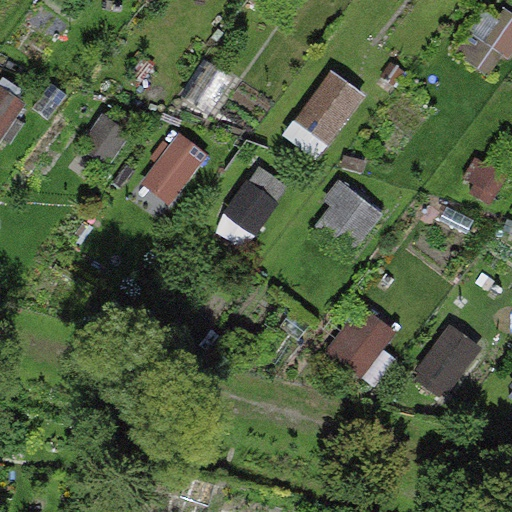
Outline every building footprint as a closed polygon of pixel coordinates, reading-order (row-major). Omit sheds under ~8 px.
[(329,150),(370,96),(339,72),(297,126),(329,150)] [(0,146),(31,104),(3,84),(0,88),(0,146)] [(181,203),(213,148),(182,130),(151,185),(181,203)] [(365,308),(337,350),(371,372),(398,330),(365,308)] [(452,391),(486,348),(458,326),(424,369),(452,391)]
